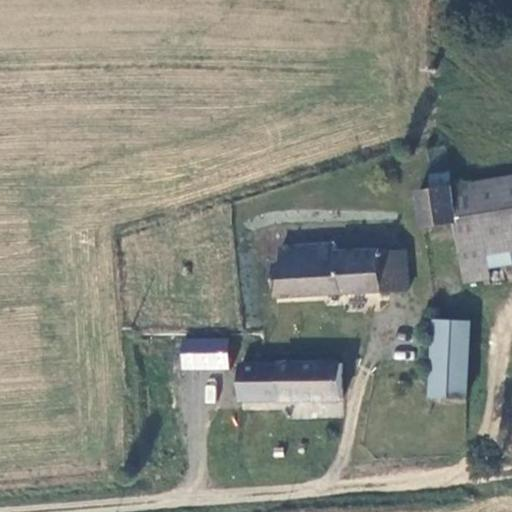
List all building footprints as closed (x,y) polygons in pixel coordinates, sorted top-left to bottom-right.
[(461,282),(491,280),(489,245),(511,242),(511,181),(455,188),(454,174),(436,176),(435,187),(422,189),(426,221),(457,219),(461,282)] [(278,226),(262,226),(262,245),(278,245),(278,226)] [(276,255),(278,294),(408,285),(406,246),(336,248),(334,234),(282,237),(283,254),(276,255)] [(441,320),(433,391),(471,394),(478,323),(441,320)] [(227,370),(228,338),(177,337),(176,369),(227,370)] [(348,361),(246,359),(245,395),(347,397),(348,361)]
